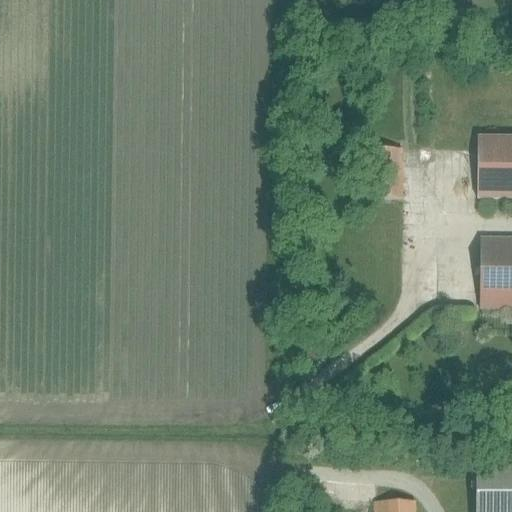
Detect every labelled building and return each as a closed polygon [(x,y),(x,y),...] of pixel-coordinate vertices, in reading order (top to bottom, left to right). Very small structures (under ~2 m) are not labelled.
[(511,203),(511,140),(477,140),(477,203),(511,203)] [(443,149),(443,159),(467,160),(467,150),(443,149)] [(403,202),(403,153),(360,153),(360,202),(403,202)] [(511,242),(482,242),(481,313),(511,313),(511,242)] [(511,511),(511,461),(476,461),(475,511),(511,511)]
